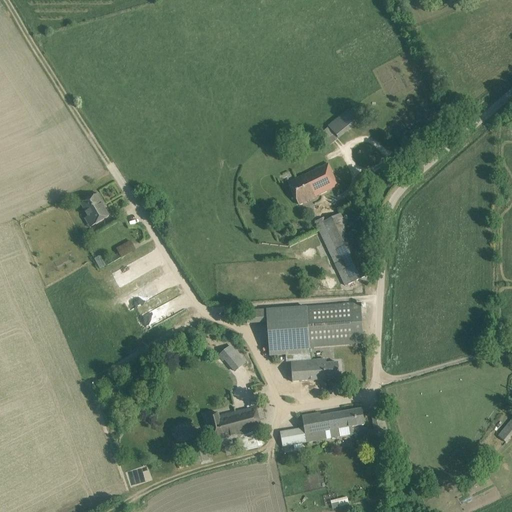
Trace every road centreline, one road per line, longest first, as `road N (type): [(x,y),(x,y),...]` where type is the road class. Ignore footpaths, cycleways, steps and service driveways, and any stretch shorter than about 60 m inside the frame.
road 1 (unclassified): [(109,165),(201,308),(248,339),(284,410),(359,398),(375,382),(392,199),(511,92)]
road 2 (track): [(108,511),(164,481),(260,451),(284,410)]
road 3 (track): [(7,0),(109,165)]
road 4 (unknown): [(375,382),(511,353)]
